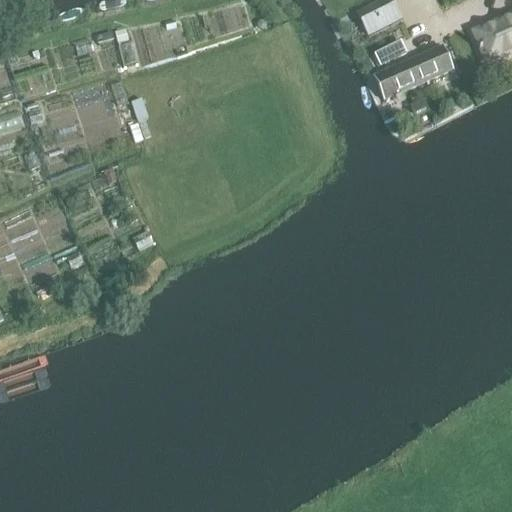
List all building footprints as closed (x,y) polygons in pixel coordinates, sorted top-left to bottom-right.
[(389,0),(358,16),(369,37),(401,21),(389,0)] [(511,53),(511,18),(475,34),(481,47),(478,49),(480,51),(482,50),(488,64),(511,53)] [(393,47),(375,57),(380,68),(399,58),(393,47)] [(443,48),(408,63),(419,87),(453,72),(443,48)] [(408,63),(373,78),(384,103),(419,87),(408,63)]
